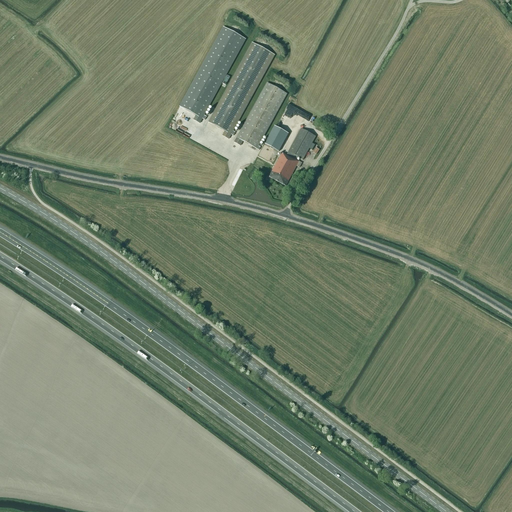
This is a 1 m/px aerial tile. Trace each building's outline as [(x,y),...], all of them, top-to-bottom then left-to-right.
[(245,40),(223,27),(180,107),(196,116),(194,121),(199,124),(202,119),(205,120),(207,117),(204,116),(245,40)] [(272,54),(250,42),(206,121),(223,130),(220,135),(226,138),(272,54)] [(237,138),(234,143),(240,146),(243,141),(252,147),(251,149),(254,150),(255,148),(259,150),(261,148),(258,146),(287,94),(280,90),(282,87),(276,84),(274,87),(267,83),(237,138)] [(289,135),(275,127),(265,145),(279,153),(289,135)] [(297,161),(298,158),(303,160),(316,137),(301,129),(286,156),(282,154),(269,177),(286,186),(297,166),(299,168),(302,163),(297,161)]
